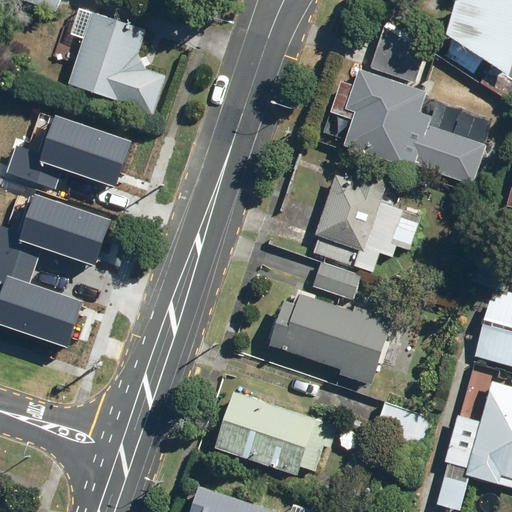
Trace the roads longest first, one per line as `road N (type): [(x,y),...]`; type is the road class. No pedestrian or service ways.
road 1 (residential): [(281,0),(127,454)]
road 2 (residential): [(127,454),(0,410)]
